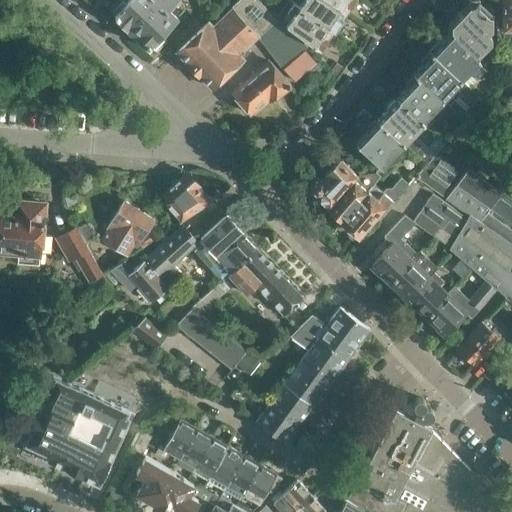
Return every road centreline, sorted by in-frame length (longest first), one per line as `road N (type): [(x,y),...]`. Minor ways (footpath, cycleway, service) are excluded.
road 1 (residential): [(254,182),(311,133),(415,0)]
road 2 (residential): [(393,332),(254,182)]
road 3 (residential): [(511,457),(393,332)]
road 4 (residential): [(295,454),(393,332)]
road 5 (residential): [(150,93),(48,0)]
